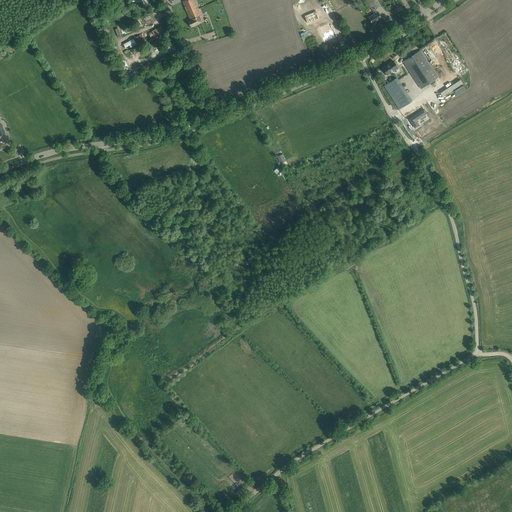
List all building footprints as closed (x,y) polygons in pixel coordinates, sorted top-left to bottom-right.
[(190,20),(188,21),(191,27),(205,21),(194,0),(185,0),(183,1),(190,20)] [(375,0),(365,0),(372,10),(375,9),(379,6),(375,0)] [(374,13),(368,17),(373,24),(381,18),(377,12),(375,9),(372,10),(374,13)] [(147,25),(155,20),(151,13),(143,18),(147,25)] [(322,24),(314,27),(318,37),(315,38),(317,42),(329,37),(326,30),(325,31),(322,24)] [(163,32),(160,27),(153,31),(155,36),(163,32)] [(140,34),(134,38),(138,45),(131,49),(133,53),(147,46),(140,34)] [(133,39),(123,44),(125,47),(129,45),(130,47),(136,44),(133,39)] [(155,49),(162,45),(159,40),(153,44),(155,49)] [(438,78),(420,50),(403,61),(421,89),(438,78)] [(387,75),(398,68),(393,61),(382,68),(387,75)] [(397,78),(384,86),(399,109),(412,101),(397,78)] [(460,79),(439,92),(442,97),(463,84),(460,79)] [(459,87),(453,91),(456,96),(463,92),(459,87)] [(424,109),(409,119),(415,128),(415,127),(416,127),(418,126),(419,125),(416,121),(417,120),(426,113),(424,109)] [(285,161),(282,154),(277,156),(281,163),(285,161)] [(499,476),(506,473),(504,468),(497,471),(499,476)] [(240,494),(246,489),(243,486),(236,492),(239,495),(240,494)]
